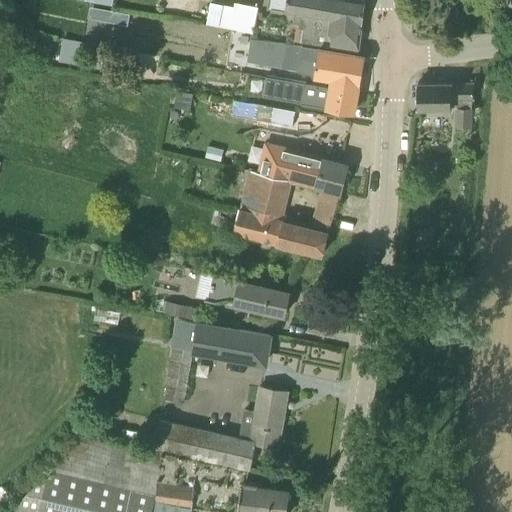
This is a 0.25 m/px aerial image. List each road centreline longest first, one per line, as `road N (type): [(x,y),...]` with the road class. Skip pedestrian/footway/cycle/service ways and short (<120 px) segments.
road 1 (tertiary): [(352,511),(391,56)]
road 2 (unclassified): [(391,56),(511,46)]
